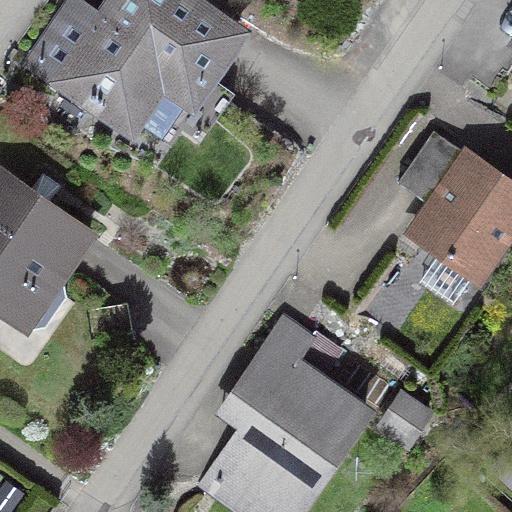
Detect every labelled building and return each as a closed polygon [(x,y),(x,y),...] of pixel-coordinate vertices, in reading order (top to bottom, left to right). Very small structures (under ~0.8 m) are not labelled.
[(157,151),(182,168),(233,94),(208,76),(239,33),(190,0),(115,0),(99,24),(70,4),(31,61),(130,128),(135,121),(162,139),(189,100),(191,102),(157,151)] [(430,205),(412,232),(478,278),(511,228),(511,185),(433,131),(397,182),(430,205)] [(62,273),(89,234),(45,203),(58,185),(41,173),(29,192),(0,172),(0,308),(31,329),(45,327),(66,297),(62,273)] [(87,310),(93,339),(132,332),(126,303),(87,310)] [(312,332),(308,337),(283,319),(257,358),(282,374),(225,457),(298,508),(364,412),(306,372),(327,342),(312,332)]
